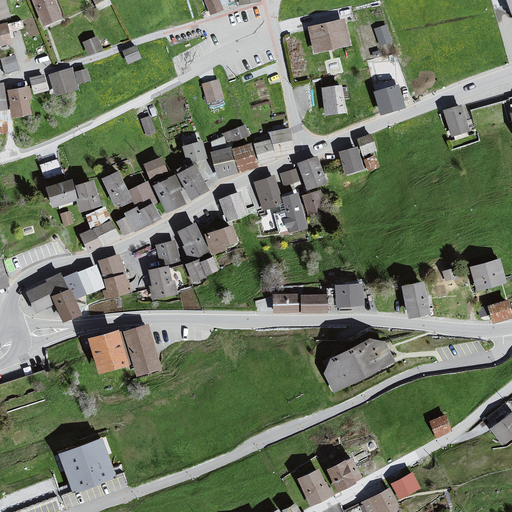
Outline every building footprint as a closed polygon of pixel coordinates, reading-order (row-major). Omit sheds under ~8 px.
[(0,0),(0,19),(8,18),(4,0),(0,0)] [(52,0),(29,0),(42,28),(62,18),(52,0)] [(112,6),(108,0),(90,0),(96,13),(112,6)] [(217,0),(200,0),(206,15),(222,10),(217,0)] [(343,18),(306,27),(313,55),(349,46),(343,18)] [(5,23),(0,24),(0,45),(10,43),(5,23)] [(96,36),(80,43),(86,58),(102,50),(96,36)] [(134,48),(122,52),(126,63),(139,58),(134,48)] [(14,56),(0,59),(0,66),(2,73),(16,68),(14,56)] [(77,90),(70,68),(48,75),(54,96),(77,90)] [(85,69),(74,74),(77,83),(89,80),(85,69)] [(48,90),(44,75),(30,78),(34,93),(48,90)] [(217,80),(199,85),(204,103),(223,98),(217,80)] [(340,84),(320,88),(323,116),(345,112),(340,84)] [(396,84),(372,91),(380,114),(402,107),(396,84)] [(14,116),(30,113),(28,99),(31,99),(29,87),(9,91),(14,116)] [(504,101),(470,111),(474,131),(510,123),(504,101)] [(459,107),(440,114),(450,138),(468,132),(459,107)] [(149,117),(139,119),(144,136),(154,132),(149,117)] [(245,124),(223,133),(227,144),(250,135),(245,124)] [(289,128),(269,132),(275,158),(293,153),(289,128)] [(371,134),(355,140),(360,157),(375,152),(371,134)] [(223,136),(211,142),(212,151),(226,146),(223,136)] [(275,161),(270,140),(253,143),(259,167),(275,161)] [(201,141),(179,147),(184,164),(205,158),(201,141)] [(238,172),(258,166),(251,143),(232,148),(238,172)] [(218,178),(239,173),(238,172),(232,148),(231,146),(211,152),(218,178)] [(337,153),(342,177),(362,171),(356,148),(337,153)] [(159,157),(142,164),(149,181),(167,173),(159,157)] [(315,158),(294,166),(305,192),(326,185),(315,158)] [(192,163),(175,174),(189,199),(207,189),(192,163)] [(293,170),(277,176),(281,188),(298,183),(293,170)] [(118,171),(101,179),(115,205),(119,203),(121,207),(133,201),(128,191),(118,171)] [(187,201),(173,176),(151,185),(166,213),(187,201)] [(273,176),(252,184),(260,210),(280,205),(273,176)] [(93,180),(73,185),(78,200),(73,202),(77,215),(101,207),(93,180)] [(69,181),(44,189),(50,208),(75,200),(69,181)] [(158,202),(147,181),(128,191),(133,201),(136,207),(137,206),(139,210),(154,203),(154,204),(158,202)] [(217,200),(226,222),(244,214),(238,196),(236,192),(217,200)] [(253,209),(247,192),(238,196),(244,214),(253,209)] [(322,192),(300,200),(307,216),(329,208),(322,192)] [(296,194),(280,199),(288,223),(303,217),(296,194)] [(147,226),(162,219),(154,204),(154,203),(139,210),(147,226)] [(105,206),(85,216),(91,229),(94,228),(111,220),(105,206)] [(134,231),(134,233),(147,226),(139,210),(137,206),(136,207),(124,213),(126,216),(134,231)] [(69,211),(58,215),(61,228),(72,225),(69,211)] [(126,216),(116,221),(124,236),(134,231),(126,216)] [(102,247),(120,238),(111,220),(94,228),(102,246),(102,247)] [(193,224),(175,233),(189,261),(207,251),(193,224)] [(231,226),(205,235),(211,255),(237,245),(231,226)] [(80,235),(88,253),(102,246),(94,228),(91,229),(80,235)] [(175,241),(154,246),(160,267),(164,266),(177,263),(176,257),(180,257),(175,241)] [(125,273),(119,256),(100,263),(105,278),(108,290),(105,291),(107,298),(131,291),(128,281),(126,282),(123,273),(125,273)] [(217,271),(211,258),(202,263),(208,276),(217,271)] [(467,268),(474,294),(504,283),(498,259),(467,268)] [(198,260),(183,268),(191,284),(205,279),(198,260)] [(105,287),(95,266),(63,281),(60,275),(48,280),(50,283),(27,293),(36,312),(56,303),(64,321),(80,313),(75,300),(105,287)] [(151,301),(175,296),(172,282),(168,283),(164,266),(147,270),(151,287),(148,288),(151,301)] [(423,281),(400,287),(406,318),(429,314),(423,281)] [(336,307),(363,307),(362,284),(335,286),(336,307)] [(486,299),(492,317),(511,311),(511,306),(508,292),(486,299)] [(272,312),(295,312),(295,295),(271,295),(272,312)] [(325,295),(300,296),(300,313),(326,313),(325,295)] [(161,369),(148,326),(125,333),(138,375),(161,369)] [(118,331),(90,339),(100,373),(128,365),(118,331)] [(329,356),(322,374),(332,392),(394,363),(384,342),(368,337),(329,356)] [(45,370),(0,384),(0,414),(54,397),(46,373),(45,370)] [(511,413),(490,429),(504,448),(511,441),(511,413)] [(441,414),(427,421),(434,435),(448,428),(441,414)] [(103,434),(58,449),(73,491),(117,476),(103,434)] [(349,460),(325,471),(334,493),(360,481),(349,460)] [(317,470),(296,480),(308,507),(331,496),(317,470)] [(411,474),(390,485),(398,500),(420,489),(411,474)] [(388,489),(359,505),(362,511),(396,511),(398,511),(388,489)] [(5,511),(49,511),(62,507),(56,491),(5,511)] [(300,511),(295,503),(282,510),(282,511),(300,511)]
